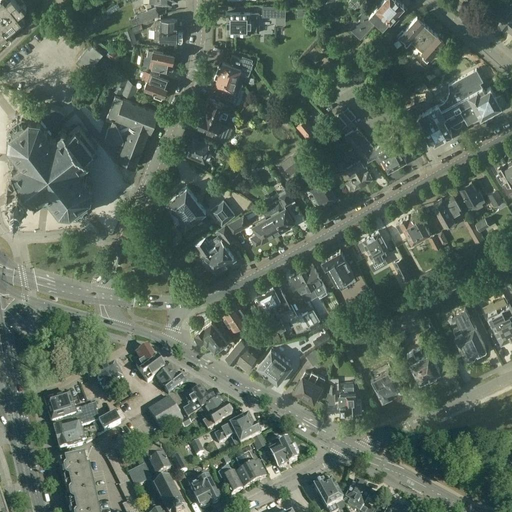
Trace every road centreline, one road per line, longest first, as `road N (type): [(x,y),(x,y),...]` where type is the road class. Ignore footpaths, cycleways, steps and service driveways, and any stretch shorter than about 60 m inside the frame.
road 1 (tertiary): [(511,131),(227,291),(179,303)]
road 2 (unclassified): [(199,0),(194,67),(107,297)]
road 3 (tertiary): [(168,342),(355,449)]
road 4 (residential): [(355,449),(511,375)]
road 5 (residential): [(231,511),(355,449)]
road 6 (residential): [(15,401),(135,342)]
road 7 (tertiary): [(355,449),(470,511)]
